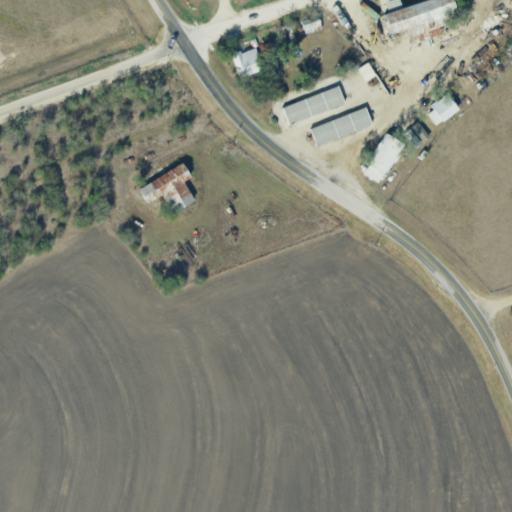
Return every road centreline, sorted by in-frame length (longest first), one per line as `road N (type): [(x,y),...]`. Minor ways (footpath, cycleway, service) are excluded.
road 1 (tertiary): [(511,382),(451,280),(254,128),(159,0)]
road 2 (residential): [(0,110),(303,0)]
